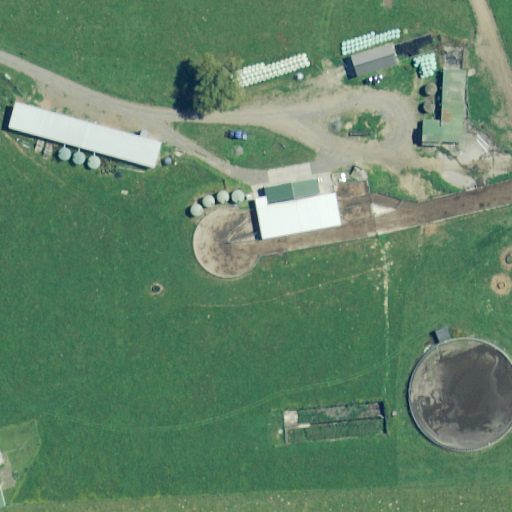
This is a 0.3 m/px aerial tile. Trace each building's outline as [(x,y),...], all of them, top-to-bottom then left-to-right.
[(462,73),(441,72),(439,123),(420,122),(419,143),(459,145),(462,73)] [(174,126),(154,125),(153,141),(173,142),(174,126)] [(80,168),(81,130),(47,128),(35,128),(35,141),(40,142),(39,166),(80,168)] [(338,227),(329,178),(313,181),(310,166),(265,174),(268,189),(251,192),(260,241),(338,227)] [(446,451),(456,453),(462,453),(465,453),(475,451),(484,448),(493,443),(501,437),(507,430),(511,421),(511,420),(511,372),(508,365),(502,357),(494,351),(486,346),(477,343),(467,341),(457,341),(448,342),(438,345),(430,350),(422,356),(416,364),(411,372),(407,381),(405,391),(405,401),(407,410),(410,420),(415,428),(421,436),(428,442),(437,447),(446,451)]
